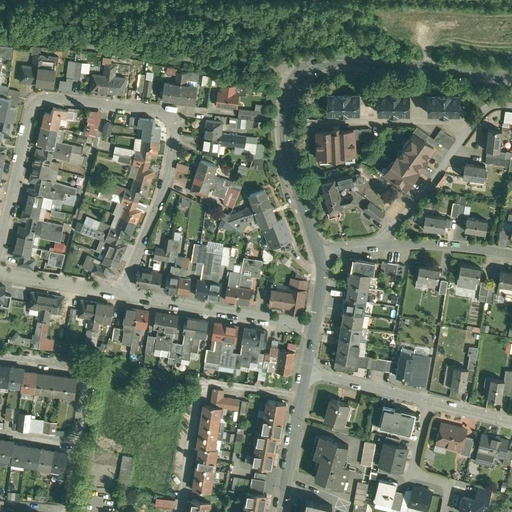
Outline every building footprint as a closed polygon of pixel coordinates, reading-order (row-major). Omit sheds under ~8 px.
[(14,46),(0,45),(0,56),(13,59),(14,46)] [(41,47),(33,46),(32,54),(34,54),(40,55),(40,54),(41,47)] [(33,67),(22,66),(21,82),(37,84),(40,55),(34,54),(33,67)] [(59,56),(40,54),(40,55),(37,84),(38,84),(37,84),(54,86),(56,65),(58,65),(59,56)] [(106,64),(104,75),(93,74),(92,90),(108,92),(112,64),(112,58),(104,57),(104,63),(106,64)] [(76,62),(69,61),(67,78),(74,79),(76,62)] [(82,63),(76,62),(74,79),(81,79),(82,63)] [(127,78),(115,76),(117,65),(112,64),(108,92),(125,94),(127,78)] [(176,84),(165,83),(163,99),(179,101),(183,72),(177,72),(176,84)] [(198,86),(187,85),(188,79),(198,81),(199,73),(188,72),(188,73),(183,72),(179,101),(196,102),(198,86)] [(203,74),(202,84),(211,85),(212,75),(203,74)] [(10,87),(0,84),(0,92),(9,94),(10,87)] [(235,87),(222,86),(222,93),(218,93),(217,107),(237,108),(238,94),(235,94),(235,87)] [(360,95),(329,94),(329,113),(339,113),(339,116),(349,116),(349,113),(359,113),(360,95)] [(409,95),(379,95),(378,114),(389,114),(389,117),(399,117),(399,114),(409,114),(409,95)] [(460,96),(429,95),(429,114),(440,114),(440,117),(449,117),(449,114),(459,114),(460,96)] [(11,100),(0,97),(0,105),(0,106),(0,118),(13,121),(16,108),(10,107),(11,100)] [(53,107),(52,114),(46,112),(43,125),(58,129),(61,117),(66,118),(68,110),(53,107)] [(258,111),(239,109),(238,117),(257,119),(258,111)] [(138,126),(138,116),(129,116),(129,126),(138,126)] [(13,121),(0,118),(0,138),(2,140),(4,133),(10,135),(13,121)] [(155,120),(140,118),(139,126),(144,126),(142,138),(160,141),(162,127),(154,126),(155,120)] [(222,122),(206,120),(204,136),(233,140),(233,135),(221,133),(222,122)] [(99,124),(92,122),(88,135),(96,137),(99,124)] [(114,124),(106,122),(103,134),(110,136),(114,124)] [(58,129),(43,125),(39,142),(45,143),(44,146),(59,150),(61,142),(55,141),(58,129)] [(429,135),(417,127),(413,132),(425,141),(429,135)] [(354,130),(340,131),(340,128),(334,128),(335,131),(318,132),(319,157),(327,156),(327,159),(346,158),(346,154),(355,154),(355,141),(354,130)] [(372,129),(354,130),(355,141),(372,141),(372,129)] [(456,139),(441,129),(434,139),(449,149),(456,139)] [(502,131),(489,129),(486,150),(487,150),(499,151),(502,131)] [(406,146),(402,151),(403,151),(399,156),(391,166),(393,168),(388,174),(407,188),(416,175),(416,176),(420,171),(418,170),(423,163),(425,164),(429,159),(427,158),(434,147),(425,141),(413,132),(413,133),(414,134),(411,138),(412,139),(406,147),(406,146)] [(233,140),(204,136),(203,153),(218,155),(219,144),(232,146),(233,140)] [(160,141),(142,138),(140,151),(134,150),(133,158),(149,161),(149,157),(157,158),(155,157),(156,154),(157,154),(160,141)] [(44,150),(37,148),(34,164),(49,168),(52,157),(57,158),(59,150),(44,146),(44,150)] [(499,151),(487,150),(486,156),(497,157),(504,158),(505,152),(499,151)] [(149,161),(133,158),(131,166),(137,167),(133,179),(149,183),(153,171),(147,169),(149,161)] [(217,165),(201,160),(197,175),(224,184),(225,179),(213,175),(217,165)] [(190,166),(178,163),(175,170),(187,173),(190,166)] [(486,166),(465,163),(463,177),(484,180),(486,166)] [(49,168),(34,164),(30,181),(36,183),(35,185),(50,189),(52,182),(46,181),(49,168)] [(359,173),(337,178),(339,187),(363,181),(361,175),(359,176),(359,173)] [(224,184),(197,175),(192,191),(207,196),(211,186),(215,187),(213,193),(224,196),(227,185),(224,184)] [(337,178),(322,182),(325,196),(340,193),(339,187),(337,178)] [(149,183),(133,179),(130,191),(125,190),(123,196),(137,201),(139,195),(145,197),(149,183)] [(50,189),(35,185),(35,188),(29,187),(25,204),(41,207),(43,196),(48,197),(50,189)] [(265,189),(250,196),(254,205),(243,210),(245,215),(271,204),(265,189)] [(340,193),(325,196),(328,210),(344,206),(341,197),(340,193)] [(352,195),(341,197),(344,206),(354,204),(352,195)] [(137,201),(123,196),(120,204),(125,206),(121,217),(135,223),(140,211),(134,208),(137,201)] [(385,213),(370,202),(365,210),(379,220),(385,213)] [(459,204),(453,203),(451,216),(457,217),(457,215),(459,204)] [(41,207),(25,204),(22,220),(28,221),(27,225),(42,228),(43,221),(38,219),(41,207)] [(271,204),(245,215),(247,220),(258,215),(262,226),(264,225),(277,220),(277,219),(271,204)] [(446,218),(425,214),(423,228),(444,231),(445,226),(446,218)] [(135,223),(121,217),(116,228),(111,226),(109,233),(122,238),(124,233),(130,235),(135,223)] [(283,217),(277,219),(277,220),(264,225),(272,247),(284,242),(292,239),(283,217)] [(487,221),(467,218),(465,231),(486,234),(487,221)] [(64,225),(43,221),(42,228),(63,232),(64,225)] [(27,228),(20,226),(17,243),(33,246),(35,234),(40,235),(42,228),(27,225),(27,228)] [(63,232),(42,228),(40,235),(61,240),(63,232)] [(500,229),(498,244),(506,246),(508,235),(510,235),(511,231),(500,229)] [(122,238),(109,233),(106,241),(110,242),(105,253),(120,259),(125,246),(119,244),(122,238)] [(180,240),(172,239),(170,249),(168,260),(175,261),(176,257),(177,257),(180,240)] [(292,239),(284,242),(287,250),(295,247),(292,239)] [(53,250),(64,251),(64,242),(53,241),(53,250)] [(33,246),(17,243),(14,256),(20,258),(19,264),(34,267),(35,259),(30,258),(32,247),(37,248),(38,247),(37,247),(33,246)] [(201,244),(195,243),(192,261),(198,262),(201,244)] [(208,245),(201,244),(198,262),(204,263),(205,263),(208,247),(208,245)] [(231,248),(224,246),(223,249),(208,247),(207,252),(215,253),(223,255),(221,264),(228,265),(227,268),(228,268),(231,248)] [(170,249),(156,247),(154,257),(168,260),(170,249)] [(66,254),(51,251),(50,257),(57,259),(55,265),(62,267),(66,254)] [(207,252),(205,263),(204,263),(201,280),(210,281),(215,253),(207,252)] [(120,259),(105,253),(101,265),(96,263),(93,271),(107,276),(109,269),(115,271),(120,259)] [(223,255),(215,253),(210,281),(217,282),(219,272),(220,272),(221,264),(223,255)] [(94,258),(87,255),(83,267),(93,271),(96,263),(92,262),(94,258)] [(237,257),(230,256),(228,267),(234,269),(237,257)] [(177,257),(176,257),(175,261),(174,266),(173,265),(172,272),(173,273),(173,275),(180,277),(183,258),(177,257)] [(189,259),(183,258),(180,277),(183,277),(185,269),(187,269),(189,259)] [(263,261),(245,258),(242,273),(240,287),(237,302),(248,303),(251,289),(254,276),(260,277),(263,261)] [(376,263),(360,260),(359,266),(354,265),(353,271),(372,274),(372,275),(374,275),(376,263)] [(481,268),(460,265),(458,278),(479,281),(481,268)] [(440,270),(420,266),(418,279),(438,283),(440,270)] [(162,273),(139,270),(137,285),(159,289),(162,273)] [(242,273),(232,271),(230,285),(240,287),(242,273)] [(353,271),(352,271),(352,272),(350,284),(349,283),(349,284),(367,287),(368,283),(370,283),(372,275),(372,274),(353,271)] [(511,272),(501,271),(499,284),(497,293),(505,294),(504,298),(506,298),(506,295),(511,296),(511,272)] [(173,275),(168,275),(166,290),(178,292),(180,277),(173,275)] [(183,277),(180,277),(178,292),(189,294),(191,278),(183,277)] [(201,280),(198,279),(196,295),(207,297),(210,281),(201,280)] [(308,281),(295,279),(294,288),(306,290),(308,281)] [(448,281),(441,280),(439,293),(445,294),(448,281)] [(217,282),(210,281),(207,297),(219,299),(221,283),(217,282)] [(482,281),(480,294),(487,295),(489,282),(482,281)] [(499,284),(489,282),(487,295),(486,302),(493,303),(495,293),(497,293),(499,284)] [(367,287),(349,284),(349,285),(350,285),(347,297),(347,298),(365,301),(366,296),(368,296),(369,288),(370,288),(367,287)] [(230,285),(228,285),(226,300),(237,302),(240,287),(230,285)] [(294,288),(290,288),(290,292),(273,289),(272,296),(304,302),(306,290),(294,288)] [(48,294),(32,291),(29,307),(39,309),(37,320),(44,321),(48,294)] [(64,297),(48,294),(44,321),(49,322),(51,311),(62,312),(64,297)] [(304,302),(272,296),(271,303),(287,306),(286,310),(303,313),(304,302)] [(365,301),(347,298),(346,298),(347,299),(345,310),(344,310),(344,311),(362,314),(363,309),(366,309),(367,302),(367,301),(365,301)] [(98,303),(81,300),(78,315),(89,317),(87,328),(93,329),(98,303)] [(113,305),(98,303),(93,329),(98,330),(100,319),(111,321),(113,305)] [(71,308),(65,307),(63,322),(68,323),(71,308)] [(138,309),(127,307),(124,323),(126,323),(135,325),(138,310),(138,309)] [(149,311),(138,310),(135,325),(133,338),(140,339),(141,334),(138,333),(140,325),(146,326),(149,311)] [(362,314),(344,311),(344,312),(345,312),(342,324),(342,325),(360,328),(361,323),(363,323),(364,315),(365,315),(365,314),(362,314)] [(168,314),(156,313),(154,328),(159,329),(155,348),(162,350),(165,330),(168,314)] [(178,316),(168,314),(165,330),(174,332),(176,332),(178,316)] [(197,319),(186,317),(183,334),(185,334),(184,344),(181,358),(190,360),(192,352),(194,335),(197,319)] [(208,321),(197,319),(194,335),(201,336),(206,337),(208,321)] [(227,324),(216,322),(213,338),(216,339),(224,340),(227,324)] [(135,325),(126,323),(123,341),(132,343),(133,338),(135,325)] [(220,364),(220,365),(229,367),(231,353),(233,341),(235,342),(238,326),(227,324),(224,340),(220,364)] [(360,328),(342,325),(342,326),(340,338),(358,341),(358,336),(360,337),(362,329),(362,328),(360,328)] [(122,328),(115,327),(113,339),(119,341),(122,328)] [(256,329),(245,327),(242,343),(254,345),(256,329)] [(267,331),(256,329),(254,345),(265,346),(267,331)] [(174,332),(165,330),(162,350),(170,351),(172,342),(173,342),(174,332)] [(474,333),(467,331),(464,345),(469,346),(472,347),(474,333)] [(12,342),(30,345),(31,336),(13,334),(12,342)] [(156,336),(149,335),(146,350),(153,351),(156,336)] [(201,336),(194,335),(192,352),(198,353),(201,336)] [(358,341),(340,338),(335,368),(355,371),(355,369),(359,370),(359,367),(358,367),(360,355),(360,354),(355,354),(356,349),(358,350),(360,342),(358,341)] [(224,340),(216,339),(214,350),(213,350),(211,363),(220,364),(224,340)] [(173,342),(172,342),(170,351),(169,358),(175,359),(178,343),(173,342)] [(184,344),(178,343),(175,359),(175,361),(181,362),(181,358),(184,344)] [(254,345),(242,343),(242,344),(244,344),(242,354),(241,365),(250,367),(251,362),(254,345)] [(265,346),(254,345),(251,362),(257,363),(259,353),(260,353),(261,347),(264,347),(265,346)] [(295,352),(280,349),(279,357),(271,356),(270,359),(294,363),(295,352)] [(477,353),(471,352),(469,366),(475,367),(477,353)] [(237,354),(231,353),(229,367),(235,368),(237,354)] [(260,353),(259,353),(257,363),(257,366),(263,367),(264,366),(265,360),(266,353),(260,353)] [(413,353),(413,357),(414,357),(410,378),(409,378),(409,383),(425,385),(429,356),(413,353)] [(370,357),(360,355),(358,367),(359,367),(368,369),(368,368),(370,357)] [(413,357),(400,355),(399,362),(397,374),(397,375),(409,378),(410,378),(414,357),(413,357)] [(294,363),(270,359),(270,361),(270,363),(278,364),(277,371),(292,373),(294,363)] [(397,374),(399,362),(393,361),(391,373),(397,374)] [(11,368),(0,366),(0,384),(9,386),(11,368)] [(468,368),(455,366),(451,387),(465,389),(467,380),(469,369),(468,368)] [(475,367),(469,366),(468,368),(469,369),(467,380),(473,381),(475,367)] [(24,370),(11,368),(9,386),(22,387),(24,371),(24,370)] [(37,373),(24,371),(22,387),(22,389),(35,391),(37,373)] [(51,375),(37,373),(35,391),(49,393),(51,375)] [(64,377),(51,375),(49,393),(62,395),(64,377)] [(77,378),(64,377),(62,395),(75,396),(77,378)] [(505,380),(486,377),(485,386),(490,387),(488,399),(501,401),(503,393),(505,380)] [(511,385),(511,381),(505,380),(503,393),(510,394),(511,385)] [(349,404),(331,399),(326,421),(335,423),(343,425),(349,404)] [(286,403),(268,400),(262,432),(281,436),(286,403)] [(211,405),(205,404),(203,415),(220,418),(222,407),(211,405)] [(411,435),(416,413),(383,405),(382,408),(378,425),(378,426),(411,435)] [(378,425),(382,408),(377,407),(373,424),(378,425)] [(29,432),(31,419),(32,414),(19,412),(18,423),(17,430),(29,432)] [(220,418),(203,415),(201,425),(224,429),(224,427),(225,423),(219,422),(220,418)] [(44,420),(31,419),(29,432),(42,433),(44,420)] [(57,423),(45,421),(43,433),(55,434),(57,423)] [(350,427),(343,425),(335,423),(333,430),(348,434),(350,427)] [(467,430),(442,424),(439,433),(438,434),(436,439),(437,441),(447,443),(447,445),(461,449),(462,449),(465,437),(467,430)] [(224,429),(201,425),(200,436),(217,438),(222,439),(224,429)] [(262,432),(259,432),(253,464),(272,467),(278,435),(280,436),(281,436),(262,432)] [(510,440),(482,433),(478,451),(476,460),(489,463),(491,455),(504,458),(505,458),(507,449),(510,440)] [(335,438),(321,434),(314,456),(343,464),(349,444),(339,441),(334,440),(335,438)] [(217,438),(200,436),(198,447),(200,447),(215,449),(215,448),(217,438)] [(400,439),(387,436),(385,441),(399,445),(400,439)] [(474,439),(465,437),(462,449),(461,449),(460,454),(470,456),(474,439)] [(14,442),(1,440),(0,451),(0,458),(12,460),(14,445),(14,442)] [(376,443),(365,441),(361,463),(372,465),(376,443)] [(399,445),(385,441),(383,453),(405,459),(408,447),(399,445)] [(28,447),(14,445),(12,460),(12,462),(25,465),(28,447)] [(41,449),(28,447),(25,465),(38,467),(41,449)] [(215,449),(200,447),(199,457),(216,460),(217,449),(215,448),(215,449)] [(54,451),(41,449),(38,467),(51,469),(54,451)] [(511,456),(511,450),(507,449),(505,458),(504,458),(503,463),(510,464),(511,456)] [(68,453),(54,451),(51,469),(65,472),(68,453)] [(405,459),(383,453),(380,465),(393,468),(402,470),(405,459)] [(134,457),(123,455),(118,489),(128,491),(134,457)] [(216,460),(199,457),(197,467),(214,470),(216,460)] [(350,466),(321,458),(315,478),(325,480),(325,481),(329,482),(329,484),(343,488),(350,466)] [(393,468),(380,465),(378,471),(392,474),(393,468)] [(214,470),(197,467),(195,478),(212,480),(214,470)] [(252,479),(235,476),(232,488),(249,491),(250,491),(252,479)] [(254,478),(252,477),(252,479),(250,491),(264,494),(266,480),(254,478)] [(398,482),(380,477),(374,500),(392,505),(393,505),(396,490),(398,482)] [(212,480),(195,478),(193,488),(211,491),(212,480)] [(369,483),(358,481),(354,503),(365,505),(369,483)] [(492,489),(479,486),(475,499),(483,501),(483,502),(489,503),(492,489)] [(433,492),(414,487),(409,505),(428,509),(433,492)] [(405,493),(396,490),(393,505),(392,505),(391,508),(401,510),(405,493)] [(250,491),(249,491),(244,511),(263,511),(267,494),(250,491)] [(475,499),(464,496),(463,499),(462,500),(461,501),(461,502),(460,503),(460,505),(460,507),(461,509),(460,511),(461,511),(480,511),(483,502),(483,501),(475,499)] [(156,497),(155,504),(167,507),(168,500),(156,497)] [(199,499),(192,498),(189,511),(208,511),(211,501),(210,501),(199,499)] [(328,511),(331,505),(305,499),(302,511),(328,511)]
